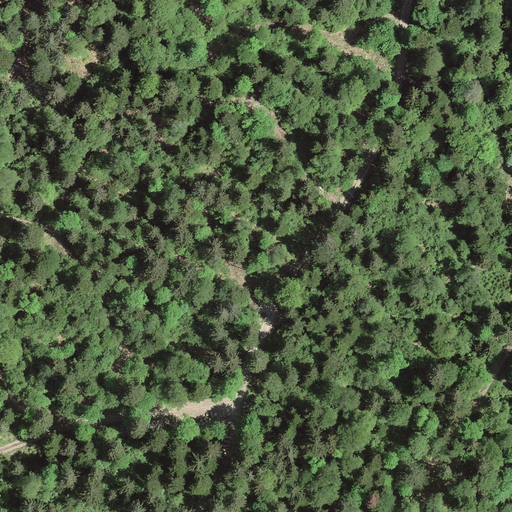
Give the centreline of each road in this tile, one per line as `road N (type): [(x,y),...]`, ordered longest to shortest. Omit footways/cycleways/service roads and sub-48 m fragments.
road 1 (track): [(200,511),(238,441),(233,412),(246,365),(382,136),(408,0)]
road 2 (track): [(233,412),(146,416),(0,454)]
road 3 (track): [(379,511),(511,341)]
